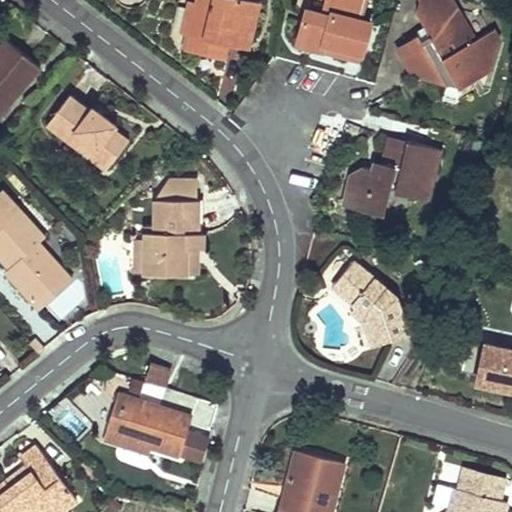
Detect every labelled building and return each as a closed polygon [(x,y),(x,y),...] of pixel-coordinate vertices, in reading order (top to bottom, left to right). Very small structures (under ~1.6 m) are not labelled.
[(228,43),(248,49),(259,2),(250,0),(213,0),(212,5),(196,1),(191,0),(189,0),(182,31),(188,33),(184,49),(208,55),(209,49),(225,52),(228,43)] [(333,13),(306,6),(297,43),(323,50),(325,43),(332,44),(330,51),(360,60),(370,23),(359,20),(364,0),(326,0),(325,3),(335,5),(333,13)] [(418,2),(410,0),(396,0),(391,21),(411,26),(415,13),(418,2)] [(443,97),(441,102),(455,105),(460,88),(477,78),(474,72),(482,68),(487,72),(489,71),(496,39),(492,31),(474,40),(463,22),(449,19),(456,10),(448,9),(447,6),(452,3),(450,0),(421,0),(422,1),(419,0),(418,0),(418,2),(415,13),(424,28),(430,40),(422,45),(417,35),(406,41),(412,52),(402,58),(412,75),(418,71),(422,78),(442,84),(445,89),(443,97)] [(430,40),(424,28),(415,33),(417,35),(422,45),(430,40)] [(0,115),(39,69),(6,40),(0,47),(0,115)] [(412,52),(406,41),(396,47),(402,58),(412,52)] [(325,43),(323,50),(330,51),(332,44),(325,43)] [(209,49),(208,55),(224,59),(225,52),(209,49)] [(474,72),(477,78),(487,72),(482,68),(474,72)] [(89,112),(71,98),(49,126),(109,173),(130,144),(116,133),(89,112)] [(89,112),(116,133),(120,127),(93,107),(89,112)] [(431,184),(440,149),(389,135),(382,163),(387,164),(385,172),(372,168),(361,165),(350,174),(347,182),(353,183),(347,206),(382,214),(391,180),(397,182),(394,192),(414,197),(418,181),(431,184)] [(374,161),(372,168),(385,172),(387,164),(382,163),(374,161)] [(166,181),(155,199),(155,226),(144,226),(144,241),(144,274),(185,274),(185,244),(196,244),(200,244),(201,229),(196,229),(196,200),(195,200),(195,181),(166,181)] [(418,181),(414,197),(427,200),(431,184),(418,181)] [(347,182),(341,204),(347,206),(353,183),(347,182)] [(44,239),(8,197),(0,204),(0,257),(9,268),(14,274),(9,277),(31,303),(65,273),(39,243),(44,239)] [(134,241),(134,274),(144,274),(144,241),(134,241)] [(196,274),(196,244),(185,244),(185,274),(196,274)] [(396,296),(353,261),(333,286),(355,304),(371,319),(366,325),(364,326),(371,346),(409,332),(396,296)] [(14,274),(9,268),(5,272),(9,277),(14,274)] [(72,282),(65,273),(31,303),(38,311),(72,282)] [(371,319),(355,304),(350,310),(366,325),(371,319)] [(511,347),(486,341),(477,380),(511,388),(511,347)] [(168,369),(149,365),(144,382),(163,388),(168,369)] [(191,416),(118,394),(104,439),(119,444),(120,438),(151,447),(178,456),(186,431),(191,416)] [(207,438),(186,431),(178,456),(200,462),(207,438)] [(151,447),(120,438),(119,444),(149,453),(151,447)] [(44,511),(60,511),(76,500),(36,448),(22,459),(26,465),(32,473),(12,490),(6,482),(0,486),(0,511),(42,511),(44,511)] [(332,508),(343,463),(297,450),(289,481),(295,483),(292,497),(286,495),(281,511),(319,511),(321,505),(332,508)] [(32,473),(26,465),(6,482),(12,490),(32,473)] [(505,478),(466,468),(460,487),(454,511),(505,511),(508,501),(500,498),(505,478)] [(295,483),(289,481),(286,495),(292,497),(295,483)] [(454,511),(460,487),(455,486),(448,511),(454,511)]
